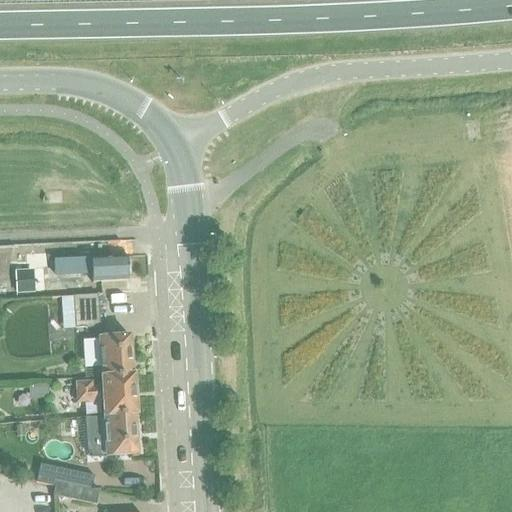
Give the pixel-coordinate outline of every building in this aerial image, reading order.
[(128,257),(53,261),(54,277),(93,275),(94,284),(130,282),(128,257)] [(33,270),(14,271),(15,294),(34,293),(33,270)] [(76,329),(100,328),(98,296),(74,298),(76,329)] [(130,338),(100,340),(102,379),(106,379),(133,377),(130,338)] [(92,383),(76,384),(78,404),(103,402),(104,418),(135,416),(137,416),(135,377),(133,377),(106,379),(102,379),(102,388),(93,389),(92,383)] [(104,418),(86,419),(88,452),(92,452),(92,458),(106,457),(137,455),(135,416),(104,418)] [(38,479),(37,484),(56,488),(57,483),(91,490),(93,477),(40,466),(38,479)] [(95,506),(98,492),(91,490),(57,483),(56,488),(53,498),(95,506)]
